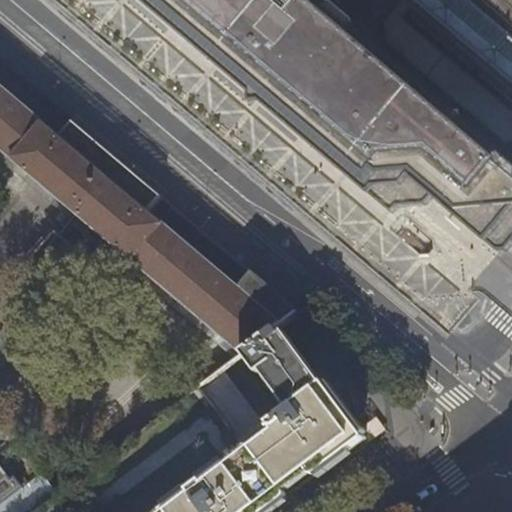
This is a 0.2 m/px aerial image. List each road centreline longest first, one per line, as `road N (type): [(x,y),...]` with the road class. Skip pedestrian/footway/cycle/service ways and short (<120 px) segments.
road 1 (residential): [(0,5),(510,419)]
road 2 (tertiary): [(388,511),(510,419)]
